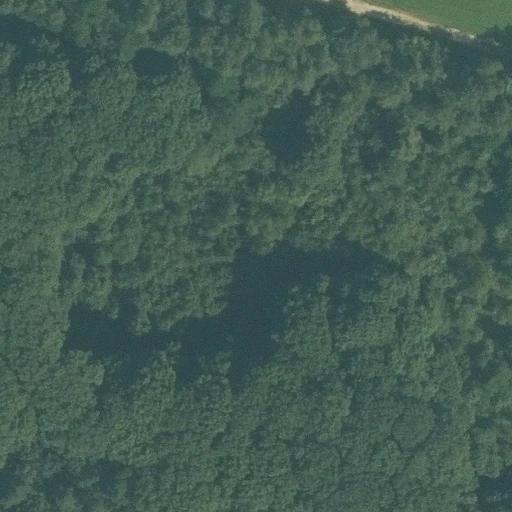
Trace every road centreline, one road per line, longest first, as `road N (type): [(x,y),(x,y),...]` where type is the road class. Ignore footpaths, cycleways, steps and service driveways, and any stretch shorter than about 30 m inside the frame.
road 1 (unclassified): [(0,389),(431,511)]
road 2 (track): [(333,0),(511,51)]
